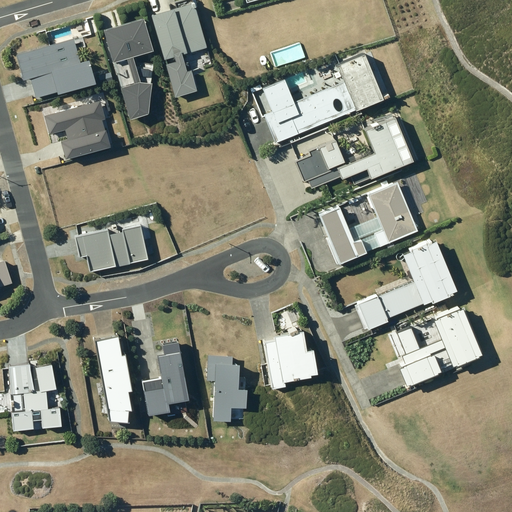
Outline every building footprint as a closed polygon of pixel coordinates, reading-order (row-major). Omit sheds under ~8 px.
[(197,0),(194,0),(159,10),(171,54),(210,43),(197,0)] [(108,28),(116,59),(132,55),(138,81),(125,85),(133,116),(152,111),(156,81),(144,80),(138,53),(157,48),(149,16),(108,28)] [(28,71),(35,96),(80,84),(72,53),(53,58),(50,46),(18,55),(23,72),(28,71)] [(338,63),(346,82),(291,104),(280,80),(283,79),(282,77),(261,86),(262,88),(265,87),(274,108),(270,109),(274,117),(269,119),(276,138),(273,139),(274,141),(296,132),(295,129),(307,123),(307,125),(321,119),(320,118),(331,114),(331,115),(333,114),(326,96),(338,91),(346,111),(381,97),(380,95),(377,96),(360,55),(363,54),(362,52),(335,63),(336,64),(338,63)] [(303,178),(306,188),(344,172),(346,183),(403,159),(387,115),(355,127),(363,149),(337,161),(328,141),(304,150),(305,154),(291,159),(298,180),(303,178)] [(334,204),(315,212),(324,233),(334,257),(354,248),(360,246),(361,249),(410,228),(390,180),(334,204)] [(106,228),(74,235),(78,255),(85,254),(88,269),(114,264),(114,263),(128,259),(128,261),(146,257),(139,224),(121,227),(125,244),(111,248),(106,228)] [(350,302),(360,327),(447,290),(428,237),(393,251),(406,280),(350,302)] [(387,363),(395,382),(432,367),(426,351),(434,347),(441,364),(471,352),(452,306),(426,317),(434,337),(413,346),(404,323),(386,331),(398,359),(387,363)] [(109,327),(84,331),(96,414),(122,410),(109,327)] [(297,375),(303,374),(298,339),(278,342),(277,337),(260,339),(268,388),(285,385),(283,377),(293,376),(293,378),(298,377),(297,375)] [(315,340),(308,343),(314,361),(321,358),(315,340)] [(141,380),(144,401),(165,398),(163,391),(183,388),(176,350),(162,352),(162,357),(157,358),(160,377),(141,380)] [(206,377),(205,416),(224,417),(224,405),(238,405),(238,384),(228,384),(229,359),(225,358),(226,351),(202,351),(201,377),(206,377)] [(58,424),(50,360),(7,365),(16,429),(58,424)]
